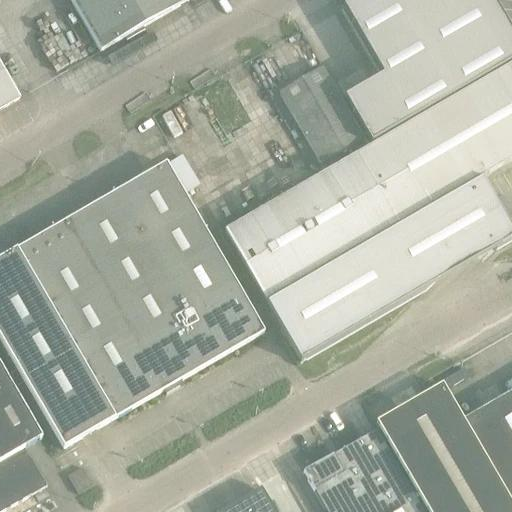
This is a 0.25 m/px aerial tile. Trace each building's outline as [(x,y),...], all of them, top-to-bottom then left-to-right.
[(70,0),(101,53),(125,40),(189,2),(187,0),(70,0)] [(511,36),(491,0),(360,0),(342,10),(382,79),(344,102),(371,148),(511,65),(511,36)] [(249,63),(0,207),(0,342),(64,452),(264,336),(210,243),(317,181),(249,63)] [(0,111),(20,100),(0,66),(0,111)] [(511,243),(511,234),(488,193),(480,180),(482,179),(511,161),(511,69),(299,193),(226,235),(266,305),(265,305),(300,366),(427,293),(470,250),(482,238),(496,252),(511,243)] [(363,141),(322,72),(280,96),(320,166),(363,141)] [(0,511),(6,511),(47,489),(25,451),(42,441),(0,367),(0,511)] [(511,511),(511,394),(463,423),(442,388),(429,395),(376,426),(425,511),(511,511)] [(421,511),(376,433),(303,475),(314,494),(315,494),(325,511),(421,511)] [(82,471),(68,479),(78,496),(93,488),(82,471)] [(224,511),(273,511),(261,491),(224,511)]
